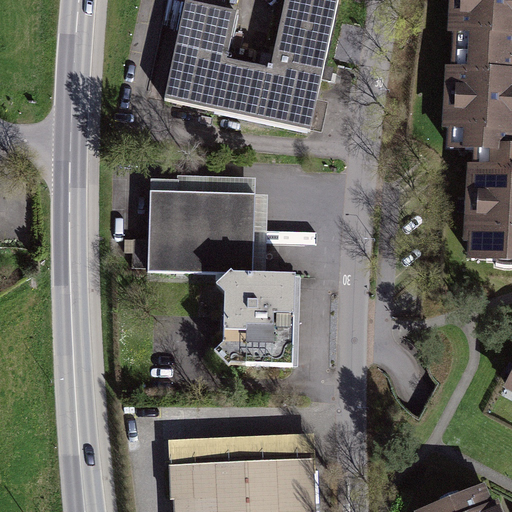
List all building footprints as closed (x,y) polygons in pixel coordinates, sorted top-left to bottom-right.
[(185,5),(165,105),(313,133),(338,0),(285,0),(272,70),(229,62),(238,16),(185,5)] [(478,159),(473,257),(511,258),(511,0),(463,0),(456,158),(478,159)] [(152,184),(150,272),(227,274),(226,358),(296,359),(298,269),(252,268),(254,186),(152,184)] [(511,368),(500,392),(511,398),(511,368)] [(173,460),(174,511),(316,511),(314,455),(173,460)] [(434,511),(496,511),(488,491),(434,511)]
